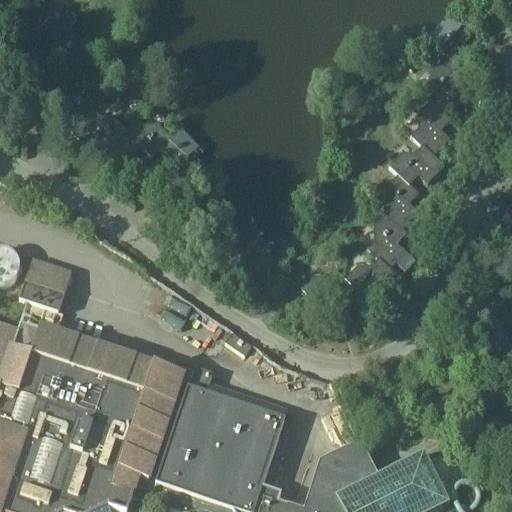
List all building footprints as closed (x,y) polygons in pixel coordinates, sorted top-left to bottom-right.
[(17,0),(32,14),(42,3),(43,3),(46,0),(17,0)] [(50,10),(43,3),(42,3),(32,14),(21,25),(39,42),(51,29),(57,35),(53,39),(57,42),(68,31),(77,22),(63,10),(50,10)] [(453,77),(453,76),(469,60),(456,47),(462,41),(466,45),(470,41),(450,21),(438,34),(438,48),(430,56),(441,66),(442,66),(453,77)] [(57,42),(48,51),(52,55),(56,51),(62,57),(50,69),(66,85),(67,86),(82,70),(83,70),(88,64),(81,57),(80,43),(68,31),(57,42)] [(462,85),(453,76),(453,77),(442,66),(441,66),(429,79),(430,92),(422,100),(429,106),(445,121),(445,120),(461,104),(448,92),(454,85),(458,89),(462,85)] [(95,82),(83,70),(82,70),(67,86),(66,85),(62,90),(66,93),(70,90),(76,96),(64,108),(81,124),(81,125),(92,114),(103,103),(95,96),(95,82)] [(450,125),(445,120),(445,121),(429,106),(417,118),(418,132),(410,140),(421,150),(422,150),(433,161),(433,160),(449,144),(436,132),(442,125),(446,129),(450,125)] [(107,153),(115,144),(115,143),(125,132),(113,120),(99,120),(92,114),(81,125),(81,124),(70,135),(88,152),(100,140),(106,145),(102,149),(107,153)] [(135,121),(125,132),(115,143),(115,144),(132,160),(144,147),(150,153),(147,157),(151,161),(159,152),(159,151),(170,140),(169,140),(157,128),(143,128),(135,121)] [(178,131),(169,140),(170,140),(159,151),(159,152),(163,155),(166,151),(172,157),(160,170),(178,186),(186,178),(199,164),(191,157),(191,154),(190,143),(178,131)] [(444,171),(433,160),(433,161),(422,150),(421,150),(415,157),(401,157),(388,171),(397,179),(398,179),(409,190),(409,189),(412,186),(409,182),(415,176),(427,188),(444,171)] [(383,208),(379,213),(383,217),(385,219),(386,219),(401,234),(402,233),(417,217),(405,205),(411,198),(414,202),(418,198),(409,189),(409,190),(398,179),(397,179),(386,191),(386,205),(383,208)] [(374,245),(366,253),(377,263),(378,263),(389,273),(405,256),(393,244),(398,238),(402,242),(406,238),(402,233),(401,234),(386,219),(385,219),(373,231),(374,245)] [(0,291),(1,291),(3,291),(5,291),(6,290),(8,290),(9,289),(10,288),(12,287),(13,286),(14,285),(15,283),(16,282),(17,281),(17,279),(18,278),(18,276),(18,273),(18,271),(18,268),(17,266),(17,265),(16,264),(15,262),(14,261),(13,260),(12,259),(10,258),(9,257),(8,256),(6,255),(5,255),(3,255),(1,254),(0,254),(0,291)] [(357,270),(345,283),(356,294),(355,294),(364,303),(368,299),(365,295),(371,289),(383,301),(400,284),(389,273),(378,263),(377,263),(371,270),(357,270)] [(31,266),(18,306),(26,308),(56,318),(57,319),(70,279),(31,266)] [(340,311),(355,294),(356,294),(345,283),(334,272),(327,280),(313,280),(301,293),(321,312),(325,308),(321,305),(327,299),(340,311)] [(0,511),(128,511),(132,503),(135,491),(153,497),(156,488),(231,511),(230,511),(441,511),(449,508),(423,457),(377,480),(360,447),(318,467),(303,511),(293,511),(287,510),(285,511),(276,511),(280,499),(262,493),(284,425),(205,399),(209,388),(212,379),(175,367),(171,377),(104,355),(101,364),(54,349),(53,352),(46,350),(47,347),(50,337),(47,336),(20,327),(16,336),(0,330),(0,511)] [(224,347),(244,361),(251,351),(231,337),(224,347)] [(324,424),(333,445),(350,437),(341,417),(324,424)]
